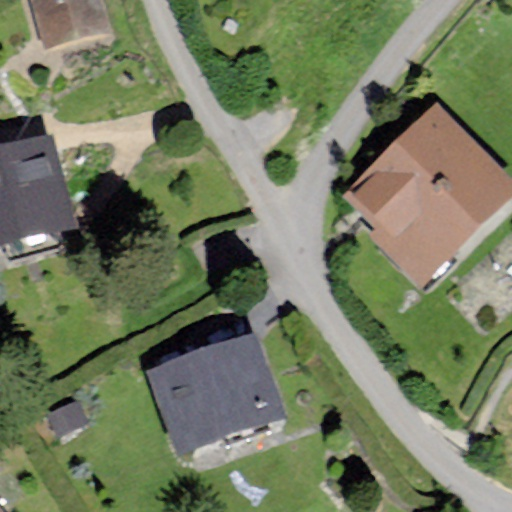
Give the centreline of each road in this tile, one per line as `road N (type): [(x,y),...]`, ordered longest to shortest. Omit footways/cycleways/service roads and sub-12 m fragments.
road 1 (unclassified): [(487,511),(344,358),(284,258)]
road 2 (unclassified): [(284,258),(319,167),(455,0)]
road 3 (residential): [(142,0),(189,99),(284,258)]
